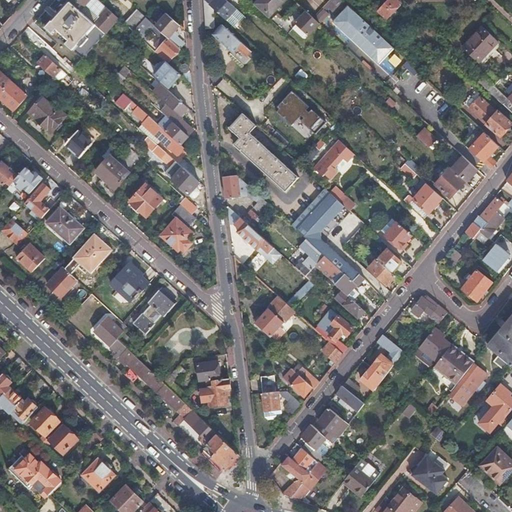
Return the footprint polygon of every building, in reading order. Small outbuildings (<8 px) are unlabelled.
[(70,0),(70,1),(72,2),(97,25),(106,33),(107,33),(119,19),(108,8),(98,0),(70,0)] [(211,6),(204,0),(205,17),(206,26),(206,31),(216,30),(218,26),(216,11),(211,6)] [(237,10),(226,0),(216,0),(211,6),(216,11),(227,21),(237,10)] [(287,0),(260,0),(256,5),(261,10),(268,17),(270,18),(287,0)] [(303,8),(294,0),(290,0),(289,2),(300,12),(303,8)] [(343,0),(337,6),(343,12),(333,22),(378,65),(394,48),(349,6),(343,0)] [(390,0),(378,12),(386,19),(400,4),(395,0),(390,0)] [(97,25),(72,2),(54,20),(47,28),(54,34),(57,30),(70,42),(66,46),(73,52),(97,25)] [(417,14),(411,8),(405,15),(411,21),(417,14)] [(138,10),(125,24),(134,32),(146,18),(138,10)] [(245,17),(237,10),(227,21),(236,28),(245,17)] [(320,24),(307,12),(297,24),(310,36),(320,24)] [(169,39),(181,49),(186,44),(174,33),(180,26),(167,14),(156,26),(169,39)] [(143,41),(166,61),(168,63),(170,61),(179,52),(181,53),(183,51),(181,49),(169,39),(156,26),(146,18),(134,32),(143,41)] [(378,65),(333,22),(329,27),(373,69),(378,65)] [(239,48),(249,56),(253,51),(224,25),(215,35),(235,53),(239,48)] [(464,49),(479,64),(498,43),(483,29),(464,49)] [(14,64),(20,58),(10,49),(4,55),(14,64)] [(397,66),(403,60),(395,53),(389,59),(397,66)] [(55,76),(61,69),(46,55),(40,62),(55,76)] [(170,87),(181,75),(168,63),(166,61),(155,74),(170,87)] [(499,61),(494,67),(502,74),(507,69),(499,61)] [(119,73),(125,78),(132,70),(125,64),(118,72),(119,73)] [(494,67),(484,77),(492,84),(502,74),(494,67)] [(113,73),(112,74),(121,82),(125,78),(119,73),(118,72),(116,70),(113,73)] [(303,70),(298,75),(305,81),(310,76),(303,70)] [(0,96),(13,83),(0,71),(0,96)] [(60,84),(66,90),(74,81),(68,75),(60,84)] [(511,112),(511,103),(508,100),(492,84),(484,77),(480,82),(511,112)] [(224,79),(218,86),(236,103),(242,97),(224,79)] [(28,97),(13,83),(0,96),(0,97),(15,111),(28,97)] [(181,116),(189,107),(161,83),(154,91),(168,104),(181,116)] [(311,107),(294,91),(279,107),(281,109),(278,113),(293,126),(303,116),(306,118),(303,121),(317,134),(328,122),(313,109),(311,112),(308,110),(311,107)] [(178,155),(185,147),(182,145),(158,123),(153,119),(151,117),(124,93),(118,100),(127,108),(131,104),(136,109),(135,111),(146,122),(140,129),(149,137),(158,145),(162,141),(178,155)] [(437,96),(430,110),(442,117),(450,102),(437,96)] [(405,108),(392,97),(387,102),(399,114),(405,108)] [(30,113),(53,133),(68,117),(60,109),(58,111),(51,104),(44,98),(30,113)] [(487,125),(501,137),(511,124),(511,123),(498,112),(496,115),(495,114),(496,112),(481,98),(470,109),(487,125)] [(51,104),(58,111),(60,109),(63,106),(55,99),(51,104)] [(183,119),(184,118),(181,116),(168,104),(162,111),(166,115),(175,123),(189,135),(194,129),(183,119)] [(258,126),(245,114),(231,129),(241,139),(236,145),(287,192),(300,178),(252,133),(258,126)] [(182,145),(190,136),(189,135),(175,123),(166,115),(158,123),(182,145)] [(417,137),(429,148),(438,139),(420,123),(417,126),(422,131),(417,137)] [(66,146),(80,159),(93,144),(79,131),(66,146)] [(284,150),(290,143),(278,131),(271,138),(284,150)] [(470,138),(463,145),(469,150),(483,163),(484,164),(490,170),(496,164),(489,157),(499,147),(485,134),(476,143),(470,138)] [(176,161),(158,145),(149,137),(145,142),(161,158),(163,156),(173,165),(176,161)] [(316,146),(321,150),(326,144),(324,141),(322,139),(316,146)] [(356,155),(340,140),(315,169),(325,178),(327,175),(332,180),(340,172),(337,169),(339,166),(342,170),(349,163),(356,155)] [(127,145),(146,162),(148,159),(144,155),(147,151),(138,142),(135,146),(130,141),(127,145)] [(97,172),(116,190),(130,173),(111,156),(97,172)] [(466,182),(467,183),(478,170),(463,156),(455,164),(453,162),(449,166),(451,168),(466,182)] [(409,159),(405,164),(417,175),(421,170),(409,159)] [(15,180),(19,177),(14,172),(13,174),(8,170),(9,168),(3,162),(0,165),(0,181),(3,185),(5,183),(9,187),(15,180)] [(196,187),(200,183),(178,162),(173,167),(179,172),(173,179),(191,195),(193,197),(195,198),(198,197),(200,194),(200,192),(200,190),(196,187)] [(417,175),(405,164),(401,169),(413,180),(417,175)] [(35,174),(27,167),(19,177),(15,180),(9,187),(8,188),(12,192),(17,187),(21,191),(24,188),(30,193),(43,179),(37,173),(35,174)] [(451,198),(466,182),(451,168),(436,185),(451,198)] [(236,174),(224,176),(227,199),(246,195),(246,192),(245,182),(236,174)] [(245,182),(246,192),(247,191),(256,199),(258,197),(259,195),(245,182)] [(26,203),(43,218),(50,210),(40,201),(50,191),(43,184),(26,203)] [(404,199),(424,218),(443,198),(427,184),(414,199),(409,194),(404,199)] [(130,203),(148,218),(164,200),(147,185),(130,203)] [(336,187),(331,192),(338,199),(344,194),(336,187)] [(292,226),(311,243),(318,249),(325,256),(335,265),(353,281),(359,274),(337,253),(342,248),(352,237),(358,231),(365,223),(351,211),(338,199),(331,192),(326,189),(292,226)] [(344,194),(338,199),(351,211),(356,205),(344,194)] [(259,195),(258,197),(261,200),(254,207),(263,215),(267,211),(263,208),(268,203),(259,195)] [(195,206),(186,198),(181,204),(182,205),(190,212),(195,206)] [(482,217),(488,221),(503,203),(505,201),(502,198),(499,201),(497,199),(482,217)] [(24,205),(16,214),(21,218),(29,210),(24,205)] [(182,205),(173,215),(177,219),(162,236),(179,251),(182,248),(185,251),(193,243),(189,239),(194,234),(189,229),(198,219),(190,212),(182,205)] [(228,206),(230,223),(236,224),(241,228),(238,232),(257,250),(260,246),(268,253),(273,247),(249,225),(239,216),(231,209),(228,206)] [(480,232),(488,239),(496,230),(495,229),(510,211),(505,207),(502,209),(500,208),(488,223),(482,230),(480,232)] [(47,224),(70,243),(84,228),(61,208),(47,224)] [(480,217),(466,234),(473,239),(480,230),(482,230),(488,223),(480,217)] [(18,246),(29,234),(12,218),(1,230),(18,246)] [(386,234),(401,248),(413,235),(397,221),(397,222),(393,218),(382,230),(387,233),(386,234)] [(358,231),(352,237),(356,240),(368,227),(365,223),(358,231)] [(76,257),(94,272),(111,253),(94,237),(76,257)] [(302,261),(296,268),(306,277),(316,266),(319,263),(320,262),(325,256),(318,249),(311,243),(308,246),(312,250),(302,261)] [(18,256),(34,270),(45,259),(29,244),(18,256)] [(483,262),(496,272),(507,258),(495,248),(483,262)] [(388,249),(378,260),(392,273),(402,262),(388,249)] [(449,259),(455,263),(460,257),(454,253),(449,259)] [(335,265),(325,256),(320,262),(324,266),(330,271),(335,265)] [(447,257),(444,261),(453,269),(457,264),(455,263),(449,259),(447,257)] [(389,287),(398,278),(392,273),(378,260),(369,269),(389,287)] [(318,268),(320,270),(324,266),(320,262),(319,263),(316,266),(318,268)] [(112,284),(133,303),(151,282),(131,263),(125,270),(124,269),(119,274),(120,276),(112,284)] [(353,281),(335,265),(330,271),(337,278),(333,282),(342,290),(347,295),(350,298),(354,301),(360,294),(357,292),(366,281),(363,278),(359,274),(353,281)] [(306,277),(310,281),(320,270),(318,268),(316,266),(306,277)] [(78,280),(64,267),(47,284),(61,297),(78,280)] [(463,290),(478,301),(492,282),(477,271),(463,290)] [(310,281),(296,297),(300,301),(315,285),(310,281)] [(360,320),(367,313),(364,311),(354,301),(350,298),(347,295),(342,290),(335,298),(360,320)] [(134,323),(146,333),(174,302),(163,292),(134,323)] [(289,305),(278,295),(255,321),(271,336),(295,310),(293,309),(289,305)] [(438,305),(428,297),(425,300),(423,298),(411,312),(420,318),(424,313),(439,324),(442,321),(448,314),(438,305)] [(330,342),(343,354),(347,348),(337,340),(343,333),(347,337),(354,328),(330,308),(314,327),(318,331),(330,342)] [(511,320),(489,348),(508,364),(511,366),(511,320)] [(118,339),(125,332),(116,323),(111,328),(104,321),(95,331),(120,355),(127,348),(118,339)] [(424,326),(433,333),(436,329),(436,328),(427,322),(424,326)] [(420,349),(439,363),(451,346),(452,345),(444,339),(446,337),(436,329),(433,333),(420,349)] [(384,335),(378,342),(399,359),(404,352),(384,335)] [(328,362),(333,366),(343,354),(330,342),(322,351),(331,359),(328,362)] [(433,369),(455,387),(473,364),(451,346),(439,363),(433,369)] [(120,355),(118,358),(126,366),(128,363),(178,411),(185,403),(182,400),(164,383),(138,358),(127,348),(120,355)] [(372,367),(385,377),(394,365),(381,355),(372,367)] [(198,364),(200,380),(219,378),(219,376),(221,375),(220,370),(218,369),(217,362),(198,364)] [(172,375),(164,383),(182,400),(186,396),(174,384),(186,370),(181,365),(172,375)] [(300,377),(306,371),(299,365),(293,371),(299,376),(300,377)] [(466,388),(473,393),(487,376),(474,365),(460,383),(464,386),(460,390),(463,392),(466,388)] [(376,389),(378,387),(385,377),(372,367),(362,380),(375,390),(376,389)] [(312,388),(314,390),(320,383),(306,371),(300,377),(312,388)] [(0,375),(0,399),(11,388),(9,386),(12,382),(11,380),(11,377),(7,375),(5,375),(3,373),(0,375)] [(261,377),(263,393),(276,392),(274,375),(261,377)] [(304,396),(312,388),(300,377),(299,376),(293,382),(291,385),(304,396)] [(350,378),(343,386),(355,396),(362,387),(350,378)] [(231,391),(229,379),(213,381),(213,382),(207,382),(208,390),(204,390),(201,393),(201,399),(205,401),(209,401),(210,406),(228,404),(227,392),(231,391)] [(487,401),(493,406),(479,424),(490,432),(504,415),(505,416),(511,408),(511,398),(509,396),(511,393),(509,392),(501,385),(487,401)] [(343,386),(337,394),(355,409),(352,412),(356,415),(364,404),(355,396),(343,386)] [(0,403),(10,413),(23,399),(22,399),(12,389),(11,388),(0,399),(0,403)] [(382,393),(376,389),(375,390),(369,397),(375,402),(382,393)] [(284,406),(294,415),(302,405),(286,390),(276,392),(263,393),(265,411),(265,417),(267,418),(274,418),(279,413),(278,409),(282,409),(280,394),(289,402),(284,406)] [(469,402),(474,406),(480,398),(476,395),(469,402)] [(182,400),(185,403),(192,410),(197,405),(186,396),(182,400)] [(28,418),(38,407),(36,405),(37,403),(34,400),(31,401),(29,399),(26,402),(23,399),(10,413),(15,418),(19,414),(26,421),(28,418)] [(411,404),(404,414),(412,419),(418,408),(411,404)] [(426,412),(432,417),(438,408),(433,404),(426,412)] [(329,408),(314,426),(324,436),(326,438),(333,444),(338,438),(335,435),(344,423),(345,421),(329,408)] [(43,412),(32,423),(45,435),(59,421),(46,409),(43,412)] [(183,421),(178,425),(181,428),(187,422),(203,436),(201,438),(207,445),(203,449),(204,450),(223,468),(225,469),(239,454),(201,417),(193,410),(184,419),(183,421)] [(511,418),(507,425),(502,431),(509,438),(511,440),(511,418)] [(335,435),(338,438),(347,426),(344,423),(335,435)] [(318,461),(319,463),(323,458),(325,455),(330,449),(322,442),(326,438),(324,436),(314,426),(312,424),(303,435),(308,440),(302,448),(309,454),(315,459),(318,461)] [(50,441),(64,453),(77,439),(64,427),(50,441)] [(441,440),(446,434),(438,428),(433,434),(441,440)] [(502,431),(496,438),(511,453),(511,440),(509,438),(502,431)] [(322,442),(330,449),(333,444),(326,438),(322,442)] [(477,466),(500,487),(511,473),(511,459),(496,445),(477,466)] [(302,448),(292,460),(293,460),(310,474),(315,469),(311,465),(315,459),(309,454),(302,448)] [(223,468),(204,450),(201,453),(220,471),(223,468)] [(41,494),(46,498),(49,495),(62,482),(42,463),(41,464),(31,454),(26,459),(23,455),(10,469),(30,488),(34,484),(42,492),(41,494)] [(427,456),(412,475),(437,494),(448,480),(441,475),(445,471),(427,456)] [(294,482),(283,493),(299,500),(309,488),(310,489),(327,469),(325,467),(319,463),(318,465),(315,469),(310,474),(293,460),(292,460),(289,457),(282,465),(300,480),(294,482)] [(82,475),(100,492),(116,475),(99,458),(82,475)] [(346,479),(344,482),(351,488),(353,487),(364,495),(375,480),(356,466),(346,479)] [(147,504),(157,493),(152,488),(147,483),(137,494),(128,485),(113,501),(125,511),(133,511),(144,501),(147,504)] [(416,498),(404,488),(384,511),(413,511),(417,508),(412,504),(416,498)] [(473,511),(457,496),(441,511),(473,511)] [(28,503),(36,510),(37,509),(41,505),(33,497),(28,503)]
